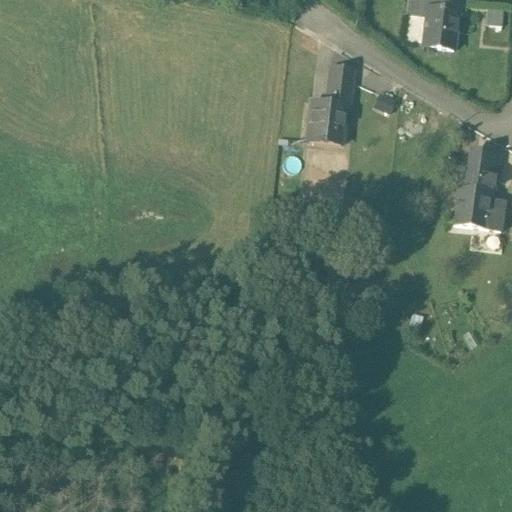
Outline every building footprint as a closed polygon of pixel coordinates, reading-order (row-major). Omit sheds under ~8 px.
[(439,0),(438,15),(456,17),(461,18),(462,0),(439,0)] [(421,51),(453,54),(456,17),(438,15),(426,13),(421,51)] [(330,71),(326,108),(344,111),(348,112),(353,73),(330,71)] [(377,97),(374,109),(390,114),(393,102),(377,97)] [(309,144),(340,148),(344,111),(326,108),(314,106),(309,144)] [(458,191),(453,229),(499,235),(503,206),(488,204),(489,197),(493,197),(498,159),(475,156),(472,179),(471,193),(458,191)] [(460,177),(458,191),(471,193),(472,179),(460,177)]
